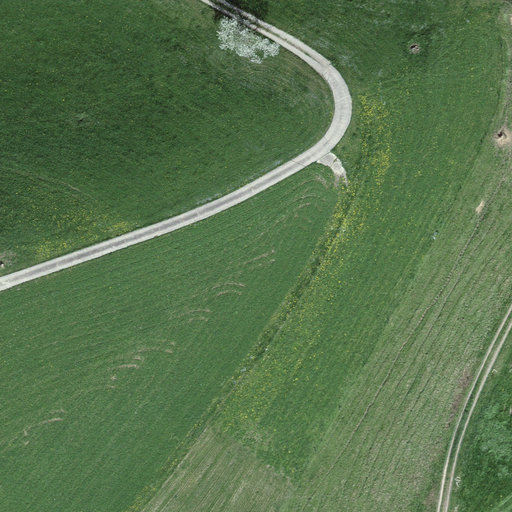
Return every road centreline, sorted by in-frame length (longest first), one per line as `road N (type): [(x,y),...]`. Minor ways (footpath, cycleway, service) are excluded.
road 1 (track): [(0,284),(241,195),(332,136),(342,112),(339,87),(322,66),(212,0)]
road 2 (track): [(443,511),(461,424),(511,316)]
